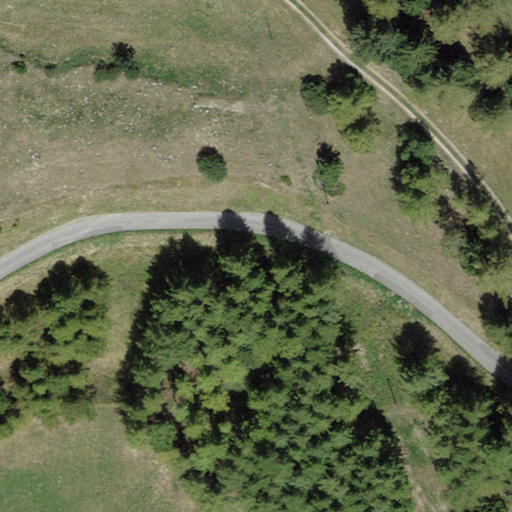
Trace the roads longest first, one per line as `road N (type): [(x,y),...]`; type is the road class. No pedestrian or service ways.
road 1 (unclassified): [(0,273),(52,241),(99,226),(211,219),(277,226),(395,282),(511,376)]
road 2 (track): [(511,238),(428,131),(286,0)]
